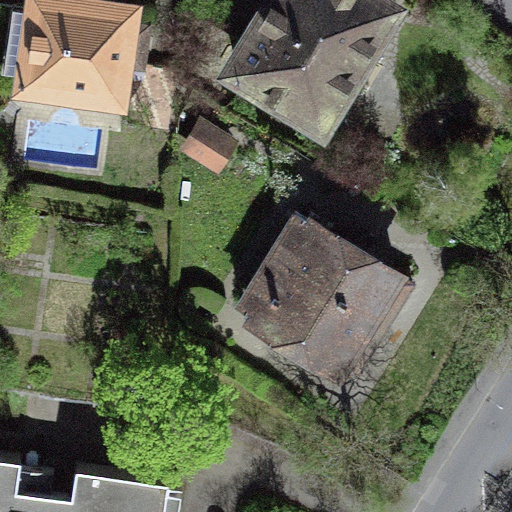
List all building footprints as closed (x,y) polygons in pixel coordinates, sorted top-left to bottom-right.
[(80,0),(35,0),(23,81),(117,95),(122,61),(139,64),(145,24),(128,21),(130,7),(80,0)] [(276,0),(235,67),(320,118),(343,80),(360,76),(369,62),(365,44),(388,7),(377,0),(276,0)] [(202,122),(188,145),(215,162),(230,139),(202,122)] [(295,210),(281,233),(298,242),(255,315),(338,366),(397,270),(313,219),(312,220),(295,210)] [(21,452),(0,449),(0,511),(162,511),(168,475),(76,461),(71,490),(51,487),(54,466),(19,461),(21,452)]
